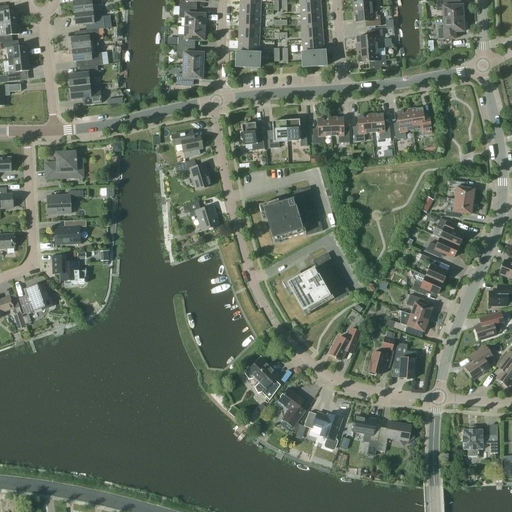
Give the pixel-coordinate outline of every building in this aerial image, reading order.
[(73,2),(74,14),(93,12),(92,6),(102,5),(101,0),(87,0),(73,2)] [(353,0),(354,10),(372,8),(371,0),(353,0)] [(443,19),(463,18),(462,5),(451,6),(451,0),(440,0),(436,0),(437,11),(443,11),(443,19)] [(299,3),(300,15),(321,14),(320,1),(299,3)] [(260,3),(240,2),(239,15),(260,16),(260,3)] [(0,24),(18,22),(16,10),(7,11),(6,5),(0,6),(0,24)] [(194,14),(194,8),(179,7),(179,18),(185,18),(184,27),(204,28),(205,14),(194,14)] [(372,8),(354,10),(355,22),(368,21),(368,27),(380,26),(380,14),(372,15),(372,8)] [(90,24),(90,30),(98,29),(104,29),(104,22),(103,16),(93,18),(93,13),(93,12),(74,14),(75,26),(77,25),(90,24)] [(321,14),(300,15),(301,28),(322,26),(321,14)] [(239,27),(259,28),(260,16),(239,15),(239,27)] [(463,18),(443,19),(443,28),(437,28),(438,40),(453,39),(452,32),(463,32),(463,18)] [(19,35),(18,22),(0,24),(0,42),(2,43),(10,42),(9,36),(19,35)] [(323,39),(322,26),(301,28),(302,40),(323,39)] [(178,46),(193,47),(193,41),(204,41),(204,28),(184,27),(184,35),(178,35),(178,39),(178,46)] [(259,28),(239,27),(238,40),(259,41),(259,28)] [(100,41),(98,29),(90,30),(84,30),(85,37),(71,38),(72,50),(91,48),(90,42),(100,41)] [(356,38),(357,50),(377,48),(376,36),(382,36),(382,30),(369,31),(370,36),(356,38)] [(323,51),(323,39),(302,40),(303,53),(323,51)] [(258,53),(259,41),(238,40),(238,53),(258,53)] [(16,41),(10,42),(2,43),(3,49),(6,48),(8,60),(28,58),(26,46),(17,47),(16,41)] [(183,66),(203,66),(203,53),(192,53),(193,47),(178,46),(177,57),(183,57),(183,66)] [(91,54),(91,48),(72,50),(73,62),(88,60),(88,66),(88,67),(97,66),(102,65),(108,65),(106,52),(101,53),(91,54)] [(377,48),(357,50),(358,63),(372,61),(372,67),(386,66),(385,56),(378,56),(377,48)] [(325,51),(323,51),(303,53),(301,53),(302,68),(326,66),(325,51)] [(260,53),(258,53),(238,53),(236,53),(236,67),(259,68),(260,53)] [(28,58),(8,60),(9,73),(6,73),(7,83),(21,81),(20,72),(29,71),(28,58)] [(88,67),(88,66),(83,67),(84,73),(68,75),(70,88),(90,85),(89,78),(99,77),(97,66),(88,67)] [(202,80),(203,66),(183,66),(183,74),(177,74),(176,86),(191,86),(191,79),(202,80)] [(21,91),(20,84),(1,86),(1,89),(0,89),(0,106),(3,106),(2,96),(9,95),(9,92),(21,91)] [(90,92),(90,85),(70,88),(71,100),(83,99),(83,105),(101,103),(100,91),(90,92)] [(422,108),(409,110),(412,130),(420,129),(421,136),(431,135),(428,113),(422,113),(422,108)] [(412,130),(409,110),(397,112),(399,126),(393,126),(395,140),(406,138),(405,131),(412,130)] [(382,114),(370,115),(371,133),(379,132),(380,139),(390,138),(389,126),(383,127),(382,114)] [(371,133),(370,115),(357,116),(359,129),(353,130),(354,142),(365,141),(364,134),(371,133)] [(323,137),(331,136),(330,118),(317,119),(318,131),(312,132),(313,144),(323,144),(323,137)] [(343,118),(330,118),(331,136),(338,136),(339,143),(349,143),(349,130),(343,130),(343,118)] [(286,121),(287,141),(300,141),(300,147),(307,146),(306,131),(300,132),(299,120),(286,121)] [(279,142),(287,141),(286,121),(272,122),(273,133),(267,134),(268,149),(279,148),(279,142)] [(256,135),(255,123),(241,125),(242,131),(239,132),(240,140),(243,140),(243,145),(252,144),(253,150),(264,149),(262,134),(256,135)] [(193,137),(192,131),(172,135),(174,146),(182,144),(185,160),(200,155),(198,149),(202,149),(200,136),(193,137)] [(122,152),(121,144),(113,144),(113,152),(122,152)] [(75,160),(74,153),(57,154),(57,163),(46,164),(46,178),(82,177),(81,159),(75,160)] [(0,172),(11,172),(10,158),(0,158),(0,172)] [(188,170),(186,163),(174,166),(176,173),(188,170)] [(211,186),(205,164),(189,169),(196,190),(211,186)] [(454,199),(472,202),(474,189),(461,188),(462,182),(450,180),(449,186),(456,187),(454,199)] [(6,195),(6,188),(0,187),(0,208),(13,208),(12,195),(6,195)] [(322,231),(309,187),(293,192),(295,199),(279,204),(278,200),(259,205),(261,214),(265,213),(273,238),(277,237),(278,241),(305,233),(306,236),(322,231)] [(83,196),(83,190),(68,191),(68,195),(47,196),(48,215),(71,214),(70,197),(83,196)] [(472,202),(454,199),(447,198),(445,216),(457,218),(458,212),(470,214),(472,202)] [(200,209),(198,201),(186,205),(189,212),(196,210),(198,216),(202,231),(219,226),(213,205),(202,208),(200,209)] [(422,204),(419,209),(426,213),(429,208),(422,204)] [(432,235),(458,246),(463,235),(453,230),(455,225),(440,219),(436,228),(435,228),(432,235)] [(86,227),(86,220),(74,221),(74,227),(55,228),(55,245),(80,243),(79,227),(86,227)] [(0,248),(15,248),(14,234),(0,234),(0,248)] [(458,246),(432,235),(439,238),(436,245),(430,242),(425,252),(438,257),(440,252),(453,258),(458,246)] [(349,293),(327,253),(312,261),(316,268),(301,276),(299,272),(281,282),(286,290),(290,288),(302,310),(306,308),(309,312),(333,299),(334,301),(349,293)] [(430,265),(425,276),(442,283),(447,272),(435,267),(437,262),(422,254),(421,255),(418,253),(415,258),(430,265)] [(65,262),(65,255),(52,255),(53,275),(60,274),(60,281),(70,281),(70,285),(84,285),(84,280),(83,280),(85,275),(86,271),(78,271),(78,262),(65,262)] [(511,262),(511,263),(504,260),(499,274),(511,278),(511,262)] [(442,283),(425,276),(414,272),(412,276),(415,281),(411,290),(423,295),(425,290),(437,295),(442,283)] [(49,299),(44,284),(37,287),(37,285),(24,290),(26,296),(19,299),(24,314),(42,308),(45,309),(52,307),(53,304),(52,300),(49,299)] [(511,285),(497,286),(497,292),(488,292),(488,309),(489,309),(489,306),(507,306),(511,304),(511,285)] [(410,314),(427,320),(431,308),(419,304),(421,299),(409,295),(406,305),(413,307),(410,314)] [(13,308),(9,296),(0,299),(0,317),(4,316),(2,312),(13,308)] [(427,320),(410,314),(410,315),(401,312),(400,322),(400,324),(395,322),(393,328),(410,333),(411,328),(423,332),(427,320)] [(21,313),(13,315),(16,323),(23,321),(21,313)] [(478,319),(480,325),(474,327),(478,340),(496,335),(501,331),(499,325),(501,324),(503,324),(500,313),(486,316),(478,319)] [(31,322),(29,315),(23,317),(25,324),(31,322)] [(366,322),(361,318),(358,323),(356,322),(354,325),(355,326),(355,327),(360,330),(366,322)] [(351,328),(346,340),(339,337),(329,355),(341,361),(345,352),(351,355),(353,352),(361,332),(351,328)] [(381,350),(382,350),(381,354),(373,352),(368,372),(381,375),(383,366),(389,368),(393,351),(392,351),(395,339),(393,339),(395,334),(387,332),(386,337),(384,336),(381,350)] [(469,357),(472,362),(465,368),(473,379),(489,368),(485,361),(492,356),(485,346),(469,357)] [(497,367),(502,371),(496,378),(507,387),(511,380),(511,353),(509,351),(497,367)] [(406,352),(395,352),(393,366),(400,367),(399,378),(413,379),(414,359),(406,358),(406,352)] [(278,376),(260,358),(249,369),(248,368),(243,371),(248,380),(252,379),(254,377),(259,382),(254,387),(257,393),(261,392),(269,400),(280,385),(274,379),(278,376)] [(293,427),(303,414),(305,411),(299,407),(304,399),(288,388),(277,404),(282,408),(284,405),(290,409),(283,420),(293,427)] [(261,405),(256,411),(261,415),(266,409),(261,405)] [(316,415),(309,412),(304,426),(312,429),(313,425),(322,428),(320,435),(327,438),(324,445),(325,447),(332,450),(334,449),(337,441),(336,440),(334,439),(341,419),(327,414),(326,416),(317,413),(316,415)] [(355,416),(352,431),(358,432),(361,433),(362,433),(365,433),(364,435),(363,441),(369,442),(369,444),(368,454),(374,455),(376,447),(377,442),(379,433),(373,432),(374,428),(376,420),(355,416)] [(377,442),(376,451),(384,453),(386,443),(387,437),(400,440),(403,444),(412,438),(409,434),(410,426),(387,422),(386,428),(380,427),(379,433),(377,442)] [(301,440),(306,427),(300,425),(295,438),(301,440)] [(482,436),(482,430),(462,430),(462,450),(467,450),(468,456),(477,456),(477,450),(482,450),(482,444),(490,444),(490,453),(497,453),(497,435),(482,436)] [(346,450),(350,440),(343,438),(340,447),(346,450)]
